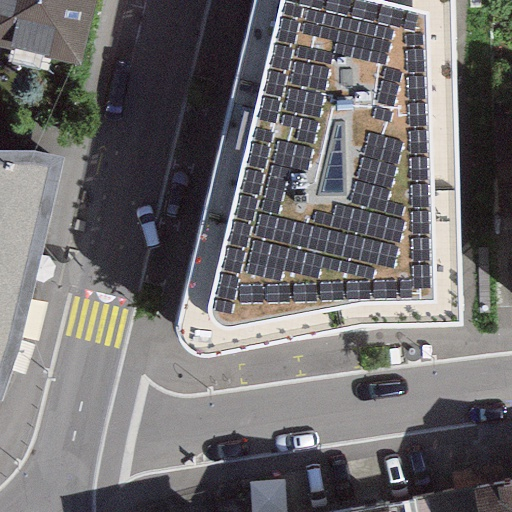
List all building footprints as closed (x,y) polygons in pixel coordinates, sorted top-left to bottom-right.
[(86,0),(0,0),(0,32),(74,50),(86,0)] [(459,0),(254,0),(174,325),(176,346),(183,358),(193,366),(210,367),(472,330),(459,0)] [(0,370),(11,339),(54,158),(35,153),(0,153),(0,370)] [(511,511),(511,480),(495,484),(500,511),(511,511)] [(500,511),(495,484),(330,511),(500,511)] [(189,511),(261,511),(259,497),(189,511)]
